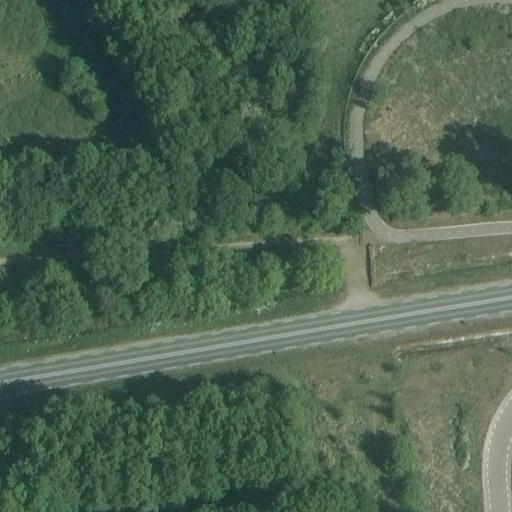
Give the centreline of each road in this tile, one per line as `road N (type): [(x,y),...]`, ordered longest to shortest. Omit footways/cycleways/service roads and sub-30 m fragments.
road 1 (primary): [(511,296),(0,380)]
road 2 (track): [(351,235),(0,262)]
